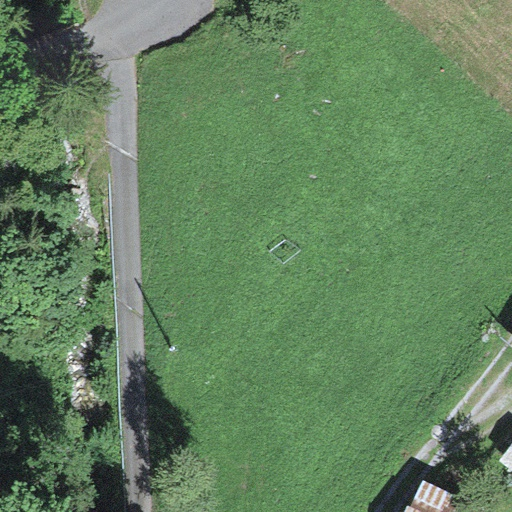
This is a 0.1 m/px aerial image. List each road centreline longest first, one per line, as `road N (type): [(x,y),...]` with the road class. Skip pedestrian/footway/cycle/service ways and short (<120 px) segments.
road 1 (track): [(119,20),(137,511)]
road 2 (track): [(389,511),(511,336)]
road 3 (unclassified): [(0,74),(155,0)]
